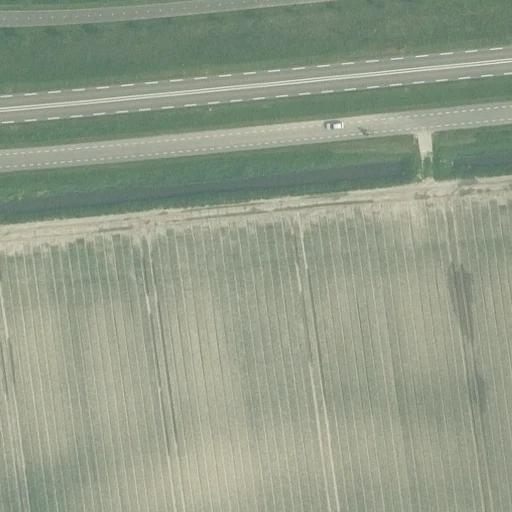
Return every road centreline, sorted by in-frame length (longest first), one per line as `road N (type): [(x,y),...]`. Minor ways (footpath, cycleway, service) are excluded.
road 1 (secondary): [(511,61),(0,109)]
road 2 (unclassified): [(511,112),(0,160)]
road 3 (unclassified): [(273,0),(0,19)]
